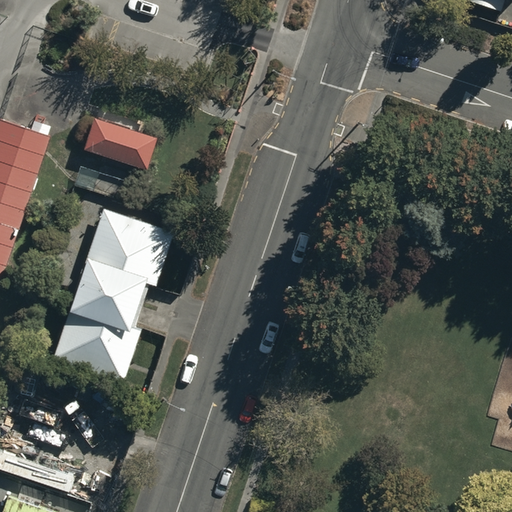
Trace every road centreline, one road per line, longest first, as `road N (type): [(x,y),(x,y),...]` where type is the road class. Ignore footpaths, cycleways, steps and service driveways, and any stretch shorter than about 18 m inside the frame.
road 1 (tertiary): [(180,511),(340,44)]
road 2 (residential): [(340,44),(511,100)]
